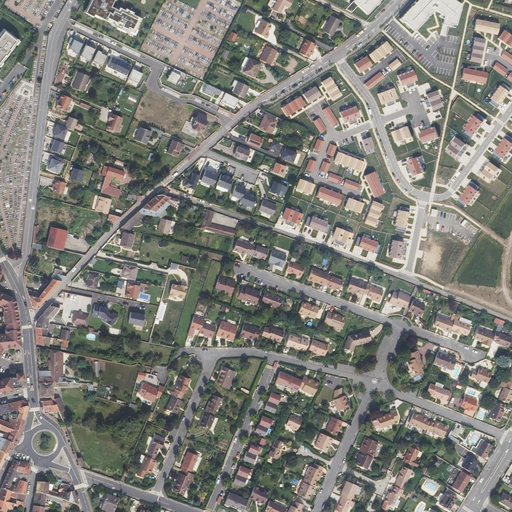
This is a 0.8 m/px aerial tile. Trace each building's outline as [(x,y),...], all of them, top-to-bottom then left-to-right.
[(105,21),(112,6),(114,0),(91,0),(86,12),(94,17),(95,16),(105,21)] [(289,7),(293,0),(277,0),(272,10),(280,14),(284,5),(289,7)] [(354,0),(351,4),(350,5),(346,9),(352,12),(358,6),(367,14),(372,10),(380,0),(354,0)] [(399,20),(403,23),(404,21),(415,31),(416,29),(430,15),(432,12),(434,11),(435,10),(444,16),(443,18),(444,19),(443,24),(446,25),(448,26),(455,28),(461,5),(459,3),(454,0),(418,0),(412,6),(404,15),(399,20)] [(119,9),(112,6),(105,21),(116,27),(128,33),(129,31),(136,34),(143,18),(134,13),(135,11),(127,8),(126,9),(123,7),(121,6),(119,9)] [(332,36),(340,20),(331,16),(323,31),(332,36)] [(261,20),(255,32),(267,38),(269,34),(267,33),(268,30),(268,31),(271,26),(271,25),(261,20)] [(479,31),(482,31),(484,21),(476,20),(474,30),(477,30),(478,30),(479,31)] [(487,32),(489,33),(491,23),(484,21),(482,31),(485,32),(486,32),(487,32)] [(491,23),(489,33),(492,33),(493,34),(494,34),(497,34),(499,24),(491,23)] [(0,64),(19,40),(4,29),(0,34),(0,64)] [(237,35),(231,31),(228,38),(234,41),(237,35)] [(502,41),(505,43),(511,35),(504,31),(501,34),(498,39),(500,40),(501,40),(502,41)] [(78,53),(84,42),(80,40),(79,41),(74,39),(75,38),(71,36),(70,37),(68,42),(72,44),(70,48),(75,50),(74,52),(78,53)] [(475,37),(473,45),(484,47),(484,42),(485,39),(475,37)] [(316,44),(306,39),(299,53),(309,58),(310,54),(311,55),(313,51),(312,51),(316,44)] [(380,46),(387,54),(388,52),(390,51),(393,49),(386,41),(380,46)] [(87,43),(81,55),(90,60),(96,48),(90,46),(90,45),(87,43)] [(482,55),(484,47),(473,45),(472,53),(482,55)] [(260,60),(270,64),(276,51),(275,50),(268,47),(267,46),(260,60)] [(385,55),(387,54),(380,46),(375,50),(381,58),(383,57),(385,55)] [(99,50),(94,61),(102,65),(107,55),(108,54),(105,52),(104,54),(102,53),(102,52),(99,50)] [(379,60),(381,58),(375,50),(369,55),(375,63),(377,61),(379,60)] [(501,56),(511,64),(511,56),(507,53),(505,51),(501,56)] [(481,60),(482,55),(472,53),(470,60),(480,63),(481,60)] [(360,60),(366,69),(368,67),(370,66),(372,65),(366,56),(360,60)] [(112,57),(108,65),(126,74),(131,64),(127,62),(119,59),(118,60),(112,57)] [(238,71),(242,73),(243,72),(249,59),(245,57),(238,71)] [(253,76),(259,64),(249,59),(243,72),(253,76)] [(397,59),(389,65),(393,71),(401,64),(397,59)] [(363,70),(366,69),(360,60),(354,64),(359,73),(362,71),(363,70)] [(494,69),(504,76),(508,71),(497,63),(493,68),(494,69)] [(134,66),(128,77),(138,82),(143,73),(139,71),(136,69),(137,67),(134,66)] [(169,74),(166,79),(175,84),(177,80),(178,80),(180,76),(184,77),(185,74),(173,68),(172,71),(171,71),(169,75),(169,74)] [(470,80),(471,70),(469,69),(468,69),(467,69),(464,68),(462,79),(470,80)] [(413,69),(405,72),(409,83),(417,80),(413,69)] [(477,82),(479,71),(476,71),(475,71),(474,70),(471,70),(470,80),(477,82)] [(479,71),(477,82),(485,83),(487,73),(484,72),(483,72),(481,72),(479,71)] [(82,92),(89,76),(79,72),(72,88),(82,92)] [(364,84),(369,89),(381,79),(384,77),(380,72),(364,84)] [(401,86),(409,83),(405,72),(397,75),(401,86)] [(325,88),(334,83),(330,77),(321,82),(323,84),(323,85),(324,86),(325,88)] [(245,92),(248,86),(237,81),(232,91),(232,93),(243,98),(246,93),(245,92)] [(329,94),(337,89),(334,83),(325,88),(327,91),(327,92),(328,93),(329,94)] [(500,85),(495,92),(504,98),(506,96),(511,88),(504,83),(501,86),(500,85)] [(225,92),(207,84),(203,92),(212,97),(214,93),(215,93),(219,95),(218,97),(222,99),(225,92)] [(315,86),(309,90),(314,99),(317,98),(318,97),(319,97),(321,95),(315,86)] [(394,88),(386,91),(390,101),(395,99),(398,98),(394,88)] [(342,96),(337,89),(329,94),(330,97),(331,98),(331,99),(333,101),(342,96)] [(312,101),(314,99),(309,90),(302,94),(308,103),(310,102),(311,101),(312,101)] [(429,102),(440,98),(437,90),(432,92),(426,94),(428,99),(425,100),(426,104),(429,102)] [(390,101),(386,91),(377,94),(381,104),(385,103),(390,101)] [(237,103),(239,99),(225,92),(222,99),(221,100),(225,101),(225,103),(234,107),(236,103),(237,103)] [(502,100),(504,98),(495,92),(490,98),(492,99),(489,102),(497,108),(502,100)] [(71,98),(61,94),(56,108),(66,112),(71,98)] [(300,96),(294,100),(299,109),(301,108),(302,107),(303,107),(305,105),(300,96)] [(443,107),(440,98),(429,102),(426,104),(427,107),(431,106),(432,111),(438,108),(443,107)] [(294,100),(288,104),(293,113),(295,111),(296,111),(297,110),(299,109),(294,100)] [(291,114),(293,113),(288,104),(281,108),(286,116),(289,115),(290,115),(291,114)] [(356,106),(348,109),(352,120),(360,117),(358,111),(356,106)] [(328,107),(322,110),(332,126),(338,123),(336,119),(328,107)] [(352,120),(348,109),(340,112),(342,117),(344,123),(352,120)] [(123,118),(111,113),(108,120),(109,121),(108,124),(107,128),(109,129),(115,131),(117,132),(123,118)] [(204,131),(208,122),(204,120),(206,117),(198,113),(195,119),(192,118),(190,122),(186,120),(181,131),(196,137),(199,129),(204,131)] [(474,116),(469,122),(478,129),(480,127),(486,119),(478,114),(476,117),(474,116)] [(73,131),(77,120),(69,116),(65,127),(73,131)] [(270,133),(276,121),(265,116),(259,128),(270,133)] [(319,118),(314,121),(321,133),(327,130),(319,118)] [(478,129),(469,122),(464,129),(466,130),(464,133),(471,139),(477,131),(478,129)] [(53,136),(63,140),(67,130),(67,129),(56,124),(54,128),(55,129),(53,136)] [(409,126),(401,129),(405,140),(413,137),(409,126)] [(150,131),(140,127),(135,140),(146,144),(149,139),(147,138),(150,131)] [(428,130),(432,141),(440,138),(435,127),(428,130)] [(397,143),(405,140),(401,129),(393,133),(397,143)] [(424,144),(432,141),(428,130),(420,132),(423,139),(424,144)] [(259,147),(262,139),(251,134),(248,143),(259,147)] [(500,145),(509,151),(511,148),(511,147),(511,138),(507,135),(502,142),(500,145)] [(368,138),(362,140),(364,147),(365,151),(374,148),(371,137),(368,138)] [(452,145),(464,154),(466,151),(463,148),(466,145),(457,138),(452,145)] [(180,152),(179,151),(180,148),(181,148),(183,144),(172,139),(167,152),(178,157),(180,152)] [(320,151),(324,141),(318,139),(314,149),(320,151)] [(64,143),(54,140),(50,150),(60,154),(64,143)] [(335,151),(336,146),(330,144),(326,154),(333,156),(335,151)] [(464,154),(452,145),(447,152),(456,158),(459,155),(462,156),(464,154)] [(504,158),(509,151),(500,145),(499,147),(493,154),(495,156),(500,160),(503,156),(504,158)] [(245,160),(249,152),(238,147),(234,156),(245,160)] [(281,158),(293,163),(298,153),(286,148),(281,158)] [(109,151),(106,156),(115,159),(116,159),(122,162),(124,157),(109,151)] [(341,164),(345,154),(342,154),(341,153),(340,153),(337,152),(334,161),(341,164)] [(347,166),(351,157),(349,156),(348,156),(347,156),(345,154),(341,164),(347,166)] [(57,173),(61,162),(63,162),(64,159),(53,155),(49,165),(48,169),(57,173)] [(406,166),(408,170),(422,165),(419,156),(414,158),(408,161),(409,165),(406,166)] [(354,169),(358,160),(356,159),(354,158),(353,158),(351,157),(347,166),(354,169)] [(316,162),(310,159),(306,169),(313,171),(316,162)] [(360,161),(358,160),(354,169),(361,172),(365,162),(361,161),(360,161)] [(330,164),(324,161),(320,171),(326,174),(327,172),(330,164)] [(285,166),(275,162),(273,168),(272,167),(270,171),(283,176),(285,173),(283,172),(285,166)] [(482,167),(494,176),(500,169),(490,162),(489,165),(488,166),(485,164),(484,166),(482,167)] [(101,175),(106,176),(105,177),(110,179),(111,176),(116,177),(121,179),(122,179),(124,172),(104,165),(101,175)] [(425,173),(422,165),(408,170),(409,173),(412,172),(414,177),(423,174),(425,173)] [(494,176),(482,167),(480,170),(483,172),(480,176),(490,183),(492,180),(494,176)] [(72,168),(70,178),(80,181),(83,170),(72,168)] [(210,172),(205,170),(201,181),(213,186),(217,175),(213,173),(210,171),(210,172)] [(367,181),(368,183),(378,179),(374,171),(372,172),(364,176),(366,179),(366,180),(367,181)] [(200,176),(193,173),(190,180),(187,179),(185,180),(183,186),(194,190),(200,176)] [(336,175),(330,173),(328,179),(337,183),(340,177),(336,175)] [(224,176),(221,174),(216,185),(228,190),(232,179),(229,177),(224,175),(224,176)] [(110,179),(105,177),(101,192),(119,197),(121,190),(115,188),(110,187),(108,186),(110,179)] [(303,192),(307,182),(305,181),(299,179),(295,189),(303,192)] [(349,181),(346,179),(344,186),(356,190),(359,184),(357,183),(349,181)] [(371,190),(381,186),(378,179),(368,183),(369,186),(369,187),(370,188),(371,190)] [(66,183),(56,180),(53,190),(63,193),(66,183)] [(282,185),(272,181),(270,185),(272,186),(271,189),(269,192),(278,195),(280,191),(282,185)] [(307,182),(303,192),(311,195),(315,185),(314,184),(307,182)] [(464,192),(473,198),(479,192),(477,190),(479,187),(474,184),(471,182),(466,189),(464,192)] [(244,192),(245,188),(242,187),(241,188),(236,185),(232,196),(241,199),(244,192)] [(384,193),(381,186),(371,190),(372,193),(373,194),(374,197),(377,196),(384,193)] [(324,200),(328,190),(325,189),(324,188),(320,187),(316,197),(324,200)] [(331,191),(328,190),(324,200),(331,203),(335,193),(333,192),(331,191)] [(257,197),(244,192),(241,199),(240,202),(252,208),(257,197)] [(469,205),(473,198),(464,192),(463,194),(457,201),(465,206),(467,203),(469,205)] [(335,193),(331,203),(339,205),(343,195),(340,194),(338,194),(335,193)] [(159,213),(160,214),(164,210),(170,205),(173,207),(179,200),(171,197),(162,194),(157,195),(153,198),(138,212),(146,214),(158,217),(159,213)] [(110,205),(111,199),(99,196),(97,202),(110,205)] [(352,210),(356,201),(354,200),(352,199),(348,197),(344,207),(352,210)] [(276,206),(263,200),(259,210),(272,215),(276,206)] [(371,206),(370,208),(380,212),(383,204),(373,200),(372,204),(371,205),(371,206)] [(359,202),(356,201),(352,210),(360,213),(363,203),(361,202),(360,202),(359,202)] [(97,202),(95,210),(108,214),(110,205),(97,202)] [(290,222),(294,211),(286,208),(285,212),(282,211),(279,217),(282,219),(290,222)] [(367,215),(377,219),(380,212),(370,208),(369,211),(369,212),(368,213),(367,215)] [(159,213),(158,217),(161,218),(162,218),(167,213),(164,210),(160,214),(159,213)] [(201,228),(233,237),(235,231),(210,224),(214,212),(208,210),(201,228)] [(398,210),(396,218),(408,220),(408,217),(409,212),(400,210),(398,210)] [(290,222),(299,225),(301,226),(304,220),(301,219),(303,214),(299,212),(294,211),(290,222)] [(130,219),(135,224),(146,214),(138,212),(130,219)] [(115,222),(121,217),(109,214),(107,220),(112,221),(115,222)] [(377,219),(367,215),(366,218),(366,219),(366,220),(365,222),(364,223),(374,227),(377,219)] [(313,229),(316,230),(320,219),(313,216),(312,218),(308,216),(307,221),(305,225),(313,229)] [(162,218),(161,218),(157,231),(167,234),(171,221),(162,218)] [(408,220),(396,218),(395,226),(397,226),(396,230),(405,231),(406,228),(407,223),(408,220)] [(130,219),(121,228),(129,230),(135,224),(130,219)] [(320,219),(316,230),(319,231),(328,234),(329,230),(331,225),(327,224),(328,222),(320,219)] [(50,227),(46,246),(59,249),(63,250),(68,231),(66,230),(50,227)] [(330,237),(341,241),(345,230),(336,227),(335,232),(332,231),(330,237)] [(345,230),(341,241),(352,245),(354,239),(352,238),(354,234),(345,230)] [(123,232),(120,245),(131,248),(134,234),(123,232)] [(366,249),(370,239),(363,236),(362,238),(359,237),(357,241),(356,245),(364,248),(366,249)] [(237,239),(233,250),(245,254),(245,253),(249,255),(249,254),(252,245),(237,239)] [(370,239),(366,249),(370,251),(378,254),(381,245),(378,244),(378,242),(370,239)] [(393,240),(391,248),(403,250),(404,242),(397,241),(393,240)] [(252,245),(249,254),(253,255),(253,256),(257,258),(258,257),(265,259),(268,250),(253,244),(252,245)] [(403,250),(391,248),(389,257),(393,258),(401,259),(403,250)] [(286,255),(272,250),(268,261),(274,264),(274,265),(282,268),(286,255)] [(304,267),(289,261),(286,271),(301,277),(302,273),(304,268),(304,267)] [(121,277),(135,280),(137,268),(124,265),(121,277)] [(312,268),(308,279),(324,285),(324,284),(328,275),(328,274),(312,268)] [(0,350),(2,347),(6,347),(6,348),(10,348),(10,346),(19,345),(17,322),(19,322),(18,315),(17,315),(16,313),(16,311),(18,311),(18,310),(14,299),(4,294),(3,294),(0,293),(0,292),(0,278),(2,274),(0,271),(0,304),(3,306),(4,309),(4,312),(3,312),(3,315),(4,320),(4,323),(6,323),(6,330),(5,330),(5,334),(0,334),(0,350)] [(99,276),(90,274),(87,287),(96,288),(99,276)] [(164,274),(161,286),(165,287),(169,275),(164,274)] [(328,275),(324,284),(327,286),(327,287),(332,289),(332,287),(335,288),(339,290),(343,280),(328,275)] [(224,278),(219,277),(215,288),(228,292),(227,295),(230,297),(235,282),(227,279),(226,281),(224,280),(224,278)] [(37,309),(62,281),(53,278),(52,279),(48,284),(38,297),(36,297),(37,292),(26,289),(32,308),(37,309)] [(351,279),(347,289),(353,292),(353,291),(356,292),(363,295),(364,293),(367,285),(364,283),(359,281),(359,282),(351,279)] [(128,287),(126,296),(137,298),(140,286),(133,284),(133,283),(128,282),(127,287),(128,287)] [(180,287),(172,284),(169,294),(170,294),(169,296),(170,297),(172,298),(174,297),(174,295),(178,296),(177,297),(183,299),(187,288),(181,286),(180,287)] [(371,285),(368,284),(367,285),(364,293),(367,294),(367,295),(371,297),(374,298),(374,300),(379,302),(383,291),(371,286),(371,285)] [(246,288),(242,287),(238,297),(256,304),(260,293),(252,290),(252,291),(246,288)] [(265,292),(261,302),(278,308),(282,298),(265,292)] [(393,292),(389,302),(394,305),(400,307),(400,305),(402,306),(406,308),(410,297),(399,292),(398,294),(393,292)] [(413,300),(409,310),(413,312),(417,314),(416,315),(420,317),(425,305),(413,300)] [(52,302),(41,315),(49,318),(59,308),(60,304),(52,302)] [(302,303),(298,312),(315,319),(319,308),(310,304),(310,306),(302,303)] [(109,311),(105,308),(100,307),(100,306),(95,305),(93,315),(98,317),(98,316),(101,316),(104,318),(108,321),(107,322),(112,326),(119,316),(114,313),(112,315),(108,312),(109,311)] [(72,322),(87,325),(89,315),(82,313),(79,313),(74,312),(72,322)] [(145,315),(130,312),(128,323),(132,324),(143,326),(145,315)] [(333,313),(333,314),(328,312),(324,322),(341,329),(345,317),(333,313)] [(443,330),(449,332),(451,329),(454,319),(456,315),(452,314),(450,320),(438,315),(434,325),(444,329),(443,330)] [(204,320),(193,317),(187,336),(191,337),(194,329),(200,331),(203,322),(204,320)] [(470,325),(471,321),(460,317),(459,321),(470,325)] [(459,334),(459,332),(461,333),(467,335),(470,325),(459,321),(454,319),(451,329),(454,330),(453,332),(459,334)] [(221,321),(216,335),(232,341),(237,327),(221,321)] [(21,346),(19,322),(17,322),(19,345),(10,346),(10,348),(21,347),(21,346)] [(216,326),(203,322),(200,331),(199,333),(204,334),(208,336),(208,337),(212,338),(216,326)] [(252,327),(244,324),(240,335),(245,337),(248,338),(252,339),(252,338),(256,340),(260,329),(252,326),(252,327)] [(494,334),(492,340),(496,342),(495,343),(508,347),(511,338),(499,333),(500,332),(502,326),(498,324),(496,330),(494,334)] [(35,327),(35,334),(47,336),(47,332),(47,329),(35,327)] [(280,342),(284,332),(271,327),(271,329),(265,327),(262,335),(280,342)] [(492,340),(494,334),(478,328),(474,338),(482,341),(486,343),(485,345),(490,347),(492,340)] [(62,329),(60,339),(62,339),(68,340),(69,334),(70,331),(62,329)] [(348,336),(344,348),(353,352),(355,345),(371,341),(369,331),(348,336)] [(35,334),(36,344),(49,346),(50,337),(47,336),(35,334)] [(301,338),(301,339),(289,334),(286,345),(305,352),(309,341),(301,338)] [(312,340),(309,349),(313,351),(321,353),(320,354),(325,356),(328,345),(312,340)] [(48,370),(38,370),(39,376),(51,375),(51,378),(51,382),(65,382),(66,382),(66,378),(62,377),(62,372),(62,352),(51,349),(50,359),(50,370),(48,370)] [(407,362),(409,367),(411,367),(412,371),(414,371),(416,376),(423,373),(421,367),(423,367),(419,357),(420,357),(417,350),(408,354),(411,360),(407,362)] [(456,359),(437,352),(433,363),(452,370),(456,359)] [(219,374),(221,374),(216,384),(229,389),(236,372),(222,366),(219,374)] [(481,381),(487,383),(491,375),(491,373),(479,368),(477,372),(473,371),(470,376),(481,381)] [(298,388),(302,380),(292,376),(291,376),(290,375),(279,371),(275,383),(296,392),(298,388)] [(0,395),(2,395),(2,393),(6,392),(6,394),(9,392),(9,391),(13,390),(12,388),(16,388),(15,386),(19,386),(19,388),(22,387),(21,380),(24,380),(23,373),(16,373),(16,377),(10,378),(10,377),(2,379),(2,380),(0,380),(0,395)] [(184,393),(185,394),(189,387),(186,386),(189,379),(180,375),(177,382),(174,389),(184,393)] [(303,377),(302,380),(298,388),(309,392),(309,394),(313,396),(319,384),(318,384),(318,383),(318,382),(317,382),(316,382),(315,382),(303,377)] [(39,383),(40,397),(50,396),(53,396),(52,387),(67,386),(67,382),(66,382),(65,382),(51,382),(39,383)] [(436,382),(435,385),(430,384),(427,392),(431,394),(431,395),(443,400),(443,399),(447,400),(447,399),(448,396),(450,392),(442,388),(443,385),(436,382)] [(504,387),(499,400),(508,403),(510,397),(511,397),(511,394),(511,383),(507,382),(505,387),(504,387)] [(164,388),(165,387),(160,385),(158,389),(143,383),(139,394),(144,396),(143,398),(153,402),(156,396),(159,398),(164,388)] [(342,387),(334,390),(333,400),(337,411),(348,407),(343,395),(341,396),(342,387)] [(173,392),(170,391),(170,393),(173,394),(166,409),(177,414),(183,401),(181,400),(182,396),(173,392)] [(263,409),(273,413),(276,405),(277,403),(280,396),(270,392),(269,395),(269,397),(268,398),(266,403),(265,405),(265,406),(263,409)] [(209,401),(204,412),(214,417),(216,413),(222,398),(214,395),(211,401),(209,401)] [(461,406),(473,411),(477,401),(465,396),(461,406)] [(60,398),(54,400),(56,404),(59,411),(61,419),(63,421),(68,420),(60,398)] [(26,402),(23,400),(8,404),(10,411),(19,408),(26,406),(26,405),(26,402)] [(51,400),(42,401),(43,410),(50,410),(50,412),(59,411),(56,404),(53,404),(51,400)] [(505,405),(494,401),(493,405),(494,406),(489,417),(499,421),(501,415),(502,415),(504,410),(503,410),(505,405)] [(8,404),(0,405),(0,413),(6,412),(10,411),(8,404)] [(10,411),(6,412),(8,416),(10,418),(15,419),(16,418),(25,420),(26,416),(27,411),(29,406),(26,406),(19,408),(10,411)] [(382,415),(376,417),(380,428),(394,423),(394,421),(399,420),(395,409),(390,411),(391,412),(391,414),(383,417),(382,415)] [(411,411),(405,426),(416,431),(418,427),(408,423),(413,412),(411,411)] [(214,417),(204,412),(199,425),(209,429),(215,417),(214,417)] [(423,429),(423,428),(427,429),(431,422),(427,420),(427,419),(413,413),(409,423),(423,429)] [(290,414),(286,425),(290,427),(293,428),(292,429),(297,431),(302,420),(290,414)] [(269,427),(272,420),(263,416),(262,419),(261,420),(261,421),(260,424),(258,424),(257,425),(256,427),(256,428),(255,431),(257,432),(257,433),(264,436),(264,435),(267,428),(269,428),(269,427)] [(332,417),(326,431),(336,435),(339,429),(340,429),(342,425),(341,425),(342,421),(332,417)] [(0,429),(10,433),(9,436),(19,438),(22,431),(13,427),(14,424),(9,422),(0,418),(0,429)] [(10,418),(9,422),(14,424),(13,427),(22,431),(25,420),(16,418),(15,419),(10,418)] [(427,429),(426,433),(429,435),(431,431),(443,437),(448,427),(435,421),(434,422),(431,421),(431,422),(427,429)] [(14,443),(16,444),(19,438),(9,436),(5,434),(1,433),(0,432),(0,436),(5,439),(14,443)] [(332,438),(321,433),(315,446),(326,451),(329,446),(330,442),(332,443),(333,439),(332,438)] [(0,449),(8,453),(14,443),(5,439),(0,436),(0,449)] [(363,447),(360,452),(372,457),(373,457),(375,453),(374,452),(378,442),(365,437),(361,447),(363,447)] [(154,438),(148,453),(149,454),(155,456),(159,446),(162,448),(164,442),(154,438)] [(280,445),(282,442),(275,439),(274,441),(272,447),(275,448),(274,452),(270,450),(268,455),(277,459),(280,454),(278,451),(279,448),(280,449),(282,446),(280,445)] [(480,448),(476,454),(484,459),(492,445),(484,441),(480,448)] [(243,460),(252,464),(255,456),(256,455),(257,455),(257,454),(260,447),(254,444),(253,445),(250,444),(249,447),(249,448),(248,449),(247,452),(246,451),(245,454),(245,455),(244,456),(243,460)] [(410,447),(404,461),(412,465),(417,467),(419,463),(414,461),(419,451),(410,447)] [(0,466),(8,453),(0,449),(0,466)] [(183,470),(190,473),(198,455),(188,451),(180,469),(183,470)] [(358,460),(356,465),(366,469),(372,457),(360,452),(359,456),(360,457),(358,460)] [(148,457),(142,454),(138,463),(141,465),(139,469),(137,475),(144,477),(146,472),(150,474),(156,460),(153,459),(148,457)] [(477,462),(468,456),(462,467),(471,472),(477,462)] [(9,469),(17,472),(19,462),(15,461),(13,462),(9,469)] [(19,462),(17,472),(20,473),(28,475),(29,466),(27,463),(19,462)] [(315,483),(316,479),(317,480),(322,471),(323,467),(314,463),(312,466),(310,465),(304,478),(315,483)] [(247,477),(250,469),(240,466),(239,469),(238,470),(238,471),(235,478),(235,479),(234,480),(233,483),(243,487),(246,479),(247,477)] [(403,466),(394,486),(403,490),(412,470),(403,466)] [(17,479),(19,477),(20,473),(17,472),(9,469),(2,484),(10,487),(13,488),(14,486),(11,485),(12,481),(14,478),(17,479)] [(190,473),(183,470),(181,474),(180,474),(173,491),(183,495),(190,478),(192,478),(193,474),(190,473)] [(471,477),(462,471),(452,487),(461,492),(471,477)] [(19,480),(21,481),(27,482),(27,478),(28,475),(20,473),(19,477),(19,480)] [(19,480),(19,477),(17,479),(15,482),(14,486),(13,488),(11,493),(17,493),(21,481),(19,480)] [(297,494),(309,499),(316,484),(315,483),(304,478),(297,494)] [(27,482),(21,481),(17,493),(25,495),(27,482)] [(342,493),(341,496),(342,497),(351,501),(357,485),(346,481),(341,492),(342,493)] [(37,482),(35,493),(46,495),(51,496),(57,498),(59,493),(51,491),(48,490),(49,484),(37,482)] [(61,489),(59,493),(66,495),(67,493),(71,492),(69,485),(61,483),(60,487),(61,487),(63,488),(63,490),(61,489)] [(16,499),(17,493),(11,493),(13,488),(10,487),(2,484),(0,489),(0,490),(0,500),(12,503),(12,501),(9,501),(10,497),(16,499)] [(254,486),(249,498),(264,504),(269,493),(264,491),(263,494),(257,491),(259,488),(254,486)] [(400,495),(403,490),(394,486),(392,491),(389,490),(382,508),(387,510),(389,505),(393,506),(398,494),(400,495)] [(57,498),(63,500),(65,501),(78,505),(75,497),(74,491),(71,492),(67,493),(66,495),(59,493),(57,498)] [(447,491),(439,504),(449,510),(457,497),(447,491)] [(225,504),(243,511),(248,500),(238,496),(237,496),(236,495),(229,492),(225,504)] [(25,495),(17,493),(16,499),(16,501),(24,502),(25,495)] [(35,493),(34,500),(45,502),(45,499),(46,495),(35,493)] [(511,508),(511,498),(504,493),(499,501),(511,508)] [(101,510),(107,511),(113,511),(119,499),(107,495),(101,510)] [(50,501),(62,504),(63,500),(57,498),(51,496),(50,500),(50,501)] [(351,501),(342,497),(338,507),(337,508),(335,508),(333,511),(345,511),(351,501)] [(12,503),(0,500),(0,511),(2,511),(6,511),(7,509),(12,509),(13,506),(23,507),(24,502),(16,501),(16,502),(15,504),(12,503)] [(270,501),(266,510),(269,511),(284,511),(286,508),(270,501)] [(304,505),(296,501),(293,506),(291,505),(287,511),(299,511),(300,510),(302,510),(304,505)]
